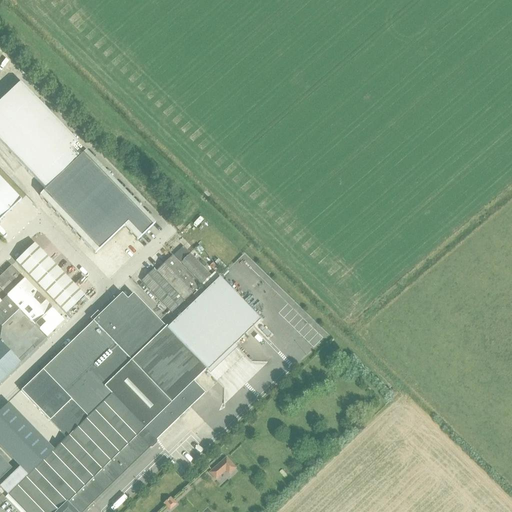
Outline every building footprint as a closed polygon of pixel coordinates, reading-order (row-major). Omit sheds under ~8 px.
[(154,224),(85,152),(78,158),(70,150),(77,143),(19,83),(0,101),(0,143),(45,190),(39,196),(94,254),(123,226),(137,240),(154,224)] [(0,219),(21,200),(0,178),(0,219)] [(171,223),(174,228),(180,224),(176,219),(171,223)] [(23,271),(42,253),(34,244),(15,262),(23,271)] [(42,253),(23,271),(31,279),(50,261),(42,253)] [(189,254),(180,262),(201,284),(210,276),(189,254)] [(200,286),(172,257),(156,272),(153,269),(140,281),(171,313),(184,301),(200,286)] [(207,259),(204,263),(214,270),(217,266),(207,259)] [(50,261),(31,279),(40,288),(59,270),(50,261)] [(11,266),(0,277),(0,290),(6,296),(23,279),(11,266)] [(59,270),(40,288),(48,297),(67,279),(59,270)] [(219,278),(166,330),(205,370),(206,371),(259,320),(219,278)] [(23,279),(6,296),(6,297),(19,309),(34,325),(35,325),(38,328),(43,323),(41,320),(41,319),(52,309),(23,279)] [(67,279),(48,297),(56,305),(75,287),(67,279)] [(75,287),(56,305),(65,314),(84,296),(75,287)] [(6,496),(22,511),(81,511),(204,393),(193,382),(205,370),(164,329),(165,329),(132,295),(126,300),(121,294),(20,391),(66,438),(53,451),(6,496)] [(6,297),(0,302),(0,325),(1,327),(19,309),(6,297)] [(316,350),(321,346),(318,341),(313,345),(316,350)] [(0,342),(0,381),(20,363),(0,342)] [(253,347),(226,370),(239,385),(266,362),(253,347)] [(268,360),(261,367),(266,373),(274,365),(268,360)] [(7,404),(0,410),(0,425),(15,411),(7,404)] [(15,411),(0,425),(0,440),(22,419),(15,411)] [(209,416),(206,420),(219,433),(223,429),(209,416)] [(22,419),(0,440),(0,448),(4,452),(30,427),(22,419)] [(30,427),(4,452),(11,460),(37,435),(30,427)] [(37,435),(11,460),(19,468),(45,442),(37,435)] [(19,468),(0,485),(0,488),(6,496),(53,451),(45,442),(19,468)] [(151,469),(160,461),(153,455),(145,463),(151,469)] [(0,479),(10,469),(0,457),(0,479)] [(209,473),(215,479),(225,471),(228,474),(235,468),(226,458),(209,473)]
